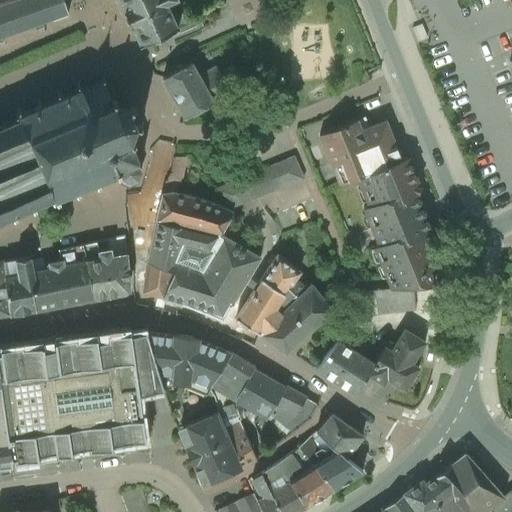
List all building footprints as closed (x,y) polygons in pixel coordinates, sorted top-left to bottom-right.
[(11,0),(0,4),(0,43),(3,42),(2,37),(34,26),(35,31),(44,28),(42,23),(68,14),(63,0),(11,0)] [(119,0),(124,12),(123,12),(130,26),(131,26),(140,46),(153,39),(154,40),(164,36),(164,35),(178,29),(167,4),(176,0),(119,0)] [(198,76),(191,63),(162,78),(184,117),(230,92),(216,67),(198,76)] [(77,88),(23,113),(21,108),(17,109),(18,112),(14,114),(17,119),(1,125),(0,123),(0,219),(11,214),(13,219),(16,217),(14,213),(30,206),(32,211),(36,209),(34,204),(50,197),(52,202),(55,201),(56,204),(60,202),(58,197),(74,191),(76,195),(80,194),(78,189),(95,182),(97,187),(101,185),(99,180),(115,173),(117,178),(119,177),(121,181),(129,184),(137,181),(141,172),(139,168),(141,161),(137,160),(131,146),(136,141),(131,137),(135,126),(141,125),(141,120),(135,121),(130,110),(135,106),(131,102),(127,107),(116,102),(116,96),(110,96),(104,82),(105,78),(102,77),(101,81),(82,89),(79,82),(75,84),(77,88)] [(384,121),(361,131),(356,120),(319,135),(339,184),(357,177),(400,159),(384,121)] [(173,155),(172,164),(169,173),(164,184),(162,194),(172,192),(176,193),(185,155),(173,155)] [(294,156),(275,164),(284,186),(303,179),(294,156)] [(400,159),(357,177),(368,205),(363,207),(375,237),(425,217),(415,194),(416,193),(419,186),(407,157),(400,159)] [(275,164),(264,169),(273,191),(284,186),(275,164)] [(273,191),(264,169),(253,173),(261,195),(273,191)] [(253,173),(242,178),(250,200),(261,195),(253,173)] [(242,178),(216,188),(232,207),(250,200),(242,178)] [(176,193),(172,192),(162,194),(155,220),(218,236),(231,212),(208,201),(190,196),(176,193)] [(425,217),(375,237),(378,245),(374,246),(390,285),(391,288),(412,286),(433,284),(432,280),(427,269),(438,264),(430,244),(433,238),(430,232),(431,232),(425,217)] [(218,236),(155,220),(147,262),(172,270),(176,261),(184,244),(209,251),(218,236)] [(259,257),(221,235),(200,269),(201,270),(181,303),(193,307),(211,314),(222,319),(236,295),(244,282),(248,277),(259,257)] [(109,239),(86,244),(93,299),(120,293),(122,293),(125,293),(126,291),(128,290),(128,288),(129,286),(128,284),(128,283),(126,254),(111,256),(109,239)] [(60,260),(49,262),(51,267),(33,271),(33,273),(29,273),(36,310),(93,299),(86,244),(58,250),(60,260)] [(258,283),(254,289),(235,319),(258,332),(306,289),(295,277),(299,271),(277,255),(261,278),(258,283)] [(18,275),(4,277),(9,315),(36,310),(29,273),(33,273),(33,271),(30,257),(15,259),(18,275)] [(3,261),(0,261),(0,316),(9,315),(4,277),(3,261)] [(200,269),(176,261),(172,270),(175,271),(161,297),(181,303),(201,270),(200,269)] [(172,270),(147,262),(143,292),(161,297),(175,271),(172,270)] [(254,289),(258,283),(248,277),(244,282),(254,289)] [(306,289),(258,332),(286,352),(333,310),(310,284),(306,289)] [(391,288),(352,292),(355,316),(415,310),(412,286),(391,288)] [(424,342),(403,329),(396,341),(417,354),(424,342)] [(76,338),(53,341),(54,347),(43,348),(42,345),(22,347),(22,346),(0,348),(0,352),(0,389),(10,461),(14,460),(15,463),(37,460),(37,457),(55,454),(56,457),(71,455),(71,452),(89,449),(89,452),(111,449),(111,446),(144,441),(138,394),(148,392),(163,390),(162,386),(146,336),(145,332),(138,333),(130,334),(129,332),(76,339),(76,338)] [(194,338),(177,336),(145,332),(146,336),(162,386),(173,382),(186,383),(185,387),(205,394),(207,388),(214,378),(230,353),(198,340),(193,339),(194,338)] [(352,350),(337,340),(315,369),(354,394),(366,374),(373,363),(362,356),(366,350),(356,343),(352,350)] [(417,354),(396,341),(393,346),(386,342),(373,363),(366,374),(382,385),(386,379),(404,390),(418,367),(411,363),(417,354)] [(253,367),(230,353),(214,378),(207,388),(209,389),(212,383),(234,397),(253,368),(253,367)] [(285,387),(253,368),(234,397),(234,401),(236,402),(265,420),(269,413),(285,387)] [(234,397),(212,383),(209,389),(212,395),(213,398),(218,411),(220,417),(238,411),(236,405),(236,402),(234,401),(234,397)] [(305,397),(286,386),(269,413),(285,426),(291,420),(298,412),(297,411),(305,397)] [(212,395),(209,389),(207,388),(205,394),(213,398),(212,395)] [(0,467),(11,466),(10,461),(0,389),(0,467)] [(316,404),(307,398),(305,397),(297,411),(298,412),(291,420),(298,428),(309,420),(318,404),(316,404)] [(218,411),(183,427),(183,428),(184,428),(187,436),(183,438),(183,437),(181,438),(198,476),(199,476),(199,475),(203,473),(207,481),(206,481),(207,483),(241,468),(234,452),(234,453),(227,436),(228,436),(227,433),(226,433),(220,417),(218,411)] [(362,435),(331,414),(316,431),(337,449),(345,457),(362,435)] [(255,459),(242,428),(228,436),(227,436),(234,453),(234,452),(241,468),(255,459)] [(317,452),(306,440),(298,448),(313,465),(321,460),(317,452)] [(298,448),(274,464),(284,484),(313,465),(298,448)] [(345,457),(337,449),(321,460),(313,465),(333,489),(362,471),(345,457)] [(464,452),(434,477),(451,496),(464,511),(483,511),(487,509),(503,496),(464,452)] [(274,464),(260,473),(270,493),(284,484),(274,464)] [(313,465),(284,484),(297,511),(333,489),(313,465)] [(279,511),(270,493),(260,473),(252,479),(258,493),(262,495),(263,497),(257,500),(262,511),(279,511)] [(434,477),(433,476),(423,484),(421,481),(403,494),(417,511),(422,511),(434,503),(436,506),(438,505),(439,506),(451,496),(434,477)] [(297,511),(284,484),(270,493),(279,511),(297,511)] [(511,511),(511,492),(508,494),(503,496),(487,509),(489,511),(511,511)] [(253,494),(215,511),(262,511),(257,500),(253,494)] [(417,511),(403,494),(381,510),(382,511),(417,511)] [(464,511),(451,496),(439,506),(438,505),(436,506),(434,503),(422,511),(464,511)]
